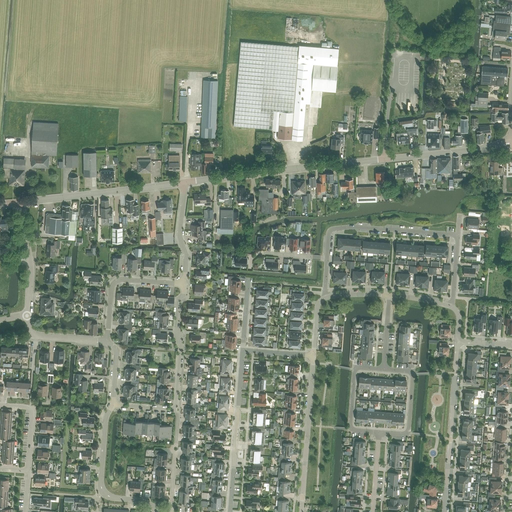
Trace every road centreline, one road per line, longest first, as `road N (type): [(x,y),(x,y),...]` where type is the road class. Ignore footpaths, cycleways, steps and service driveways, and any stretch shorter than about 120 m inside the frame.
road 1 (tertiary): [(185,186),(511,142)]
road 2 (residential): [(458,343),(445,511)]
road 3 (tertiary): [(21,202),(185,186)]
road 4 (residential): [(231,511),(242,350)]
road 5 (residential): [(300,511),(313,356)]
road 6 (residential): [(327,259),(336,228),(458,235)]
road 7 (residential): [(178,411),(183,284)]
road 8 (residential): [(108,340),(117,281),(183,284)]
